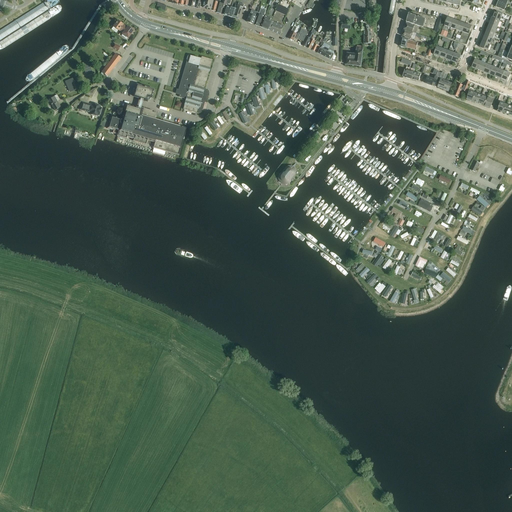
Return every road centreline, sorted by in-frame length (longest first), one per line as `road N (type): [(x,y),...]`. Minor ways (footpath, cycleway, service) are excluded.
road 1 (residential): [(154,0),(246,25),(337,65)]
road 2 (residential): [(225,50),(201,118),(114,95),(108,83)]
road 3 (residential): [(511,118),(392,77)]
